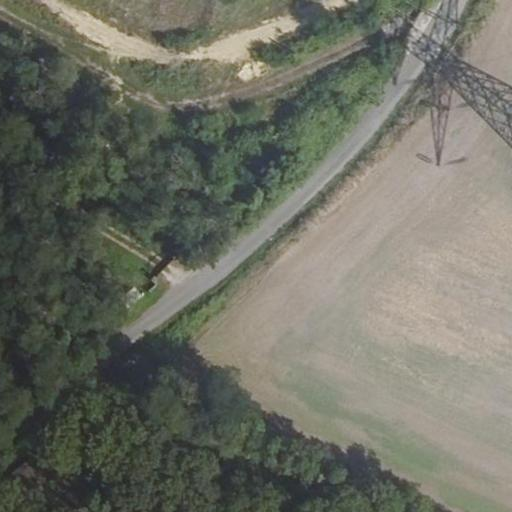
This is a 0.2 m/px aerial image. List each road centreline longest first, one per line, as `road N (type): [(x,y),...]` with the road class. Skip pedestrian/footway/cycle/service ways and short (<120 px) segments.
road 1 (unclassified): [(0,443),(234,267),(354,153),(453,0)]
road 2 (unknown): [(439,0),(341,59),(283,80),(221,88),(156,82),(91,61),(0,10)]
